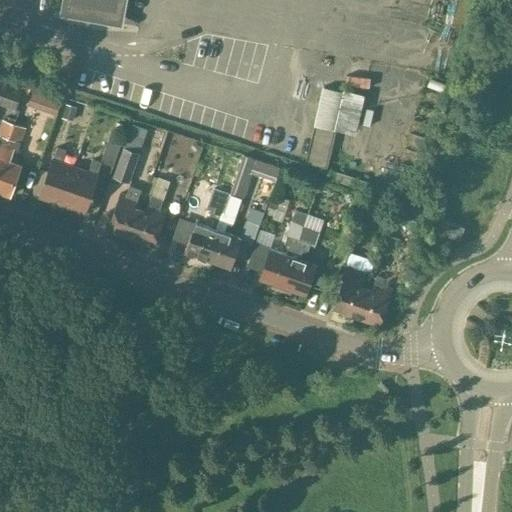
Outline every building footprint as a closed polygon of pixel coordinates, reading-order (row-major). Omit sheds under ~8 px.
[(68,0),(67,4),(122,14),(124,0),(68,0)] [(0,78),(0,104),(16,111),(23,92),(22,91),(25,84),(13,79),(12,83),(0,78)] [(324,83),(308,164),(329,168),(337,128),(361,133),(369,92),(324,83)] [(28,105),(56,115),(62,96),(34,87),(28,105)] [(0,164),(15,124),(2,120),(0,125),(0,135),(0,137),(0,164)] [(15,124),(0,164),(0,193),(10,197),(21,165),(10,161),(14,151),(18,152),(26,128),(15,124)] [(132,124),(113,177),(129,182),(145,137),(146,137),(143,144),(148,146),(151,138),(156,140),(153,147),(158,149),(164,133),(148,127),(147,129),(132,124)] [(75,167),(62,206),(84,213),(97,175),(101,162),(113,166),(123,139),(110,135),(100,162),(93,159),(88,172),(75,167)] [(57,147),(53,159),(52,159),(39,198),(62,206),(75,167),(62,162),(66,150),(57,147)] [(231,193),(241,197),(242,196),(249,198),(251,192),(246,190),(254,167),(257,169),(257,170),(270,175),(270,176),(276,179),(280,167),(256,158),(256,159),(245,155),(231,193)] [(140,210),(130,237),(153,245),(163,218),(166,209),(161,207),(170,181),(158,177),(146,212),(140,210)] [(121,192),(118,202),(108,229),(130,237),(140,210),(135,208),(141,190),(129,185),(126,194),(121,192)] [(225,208),(224,207),(205,260),(229,268),(239,238),(224,233),(227,224),(232,226),(241,198),(230,194),(225,208)] [(214,219),(211,229),(195,223),(185,253),(205,260),(224,207),(226,200),(215,196),(211,209),(212,209),(209,217),(214,219)] [(250,208),(239,239),(254,244),(264,213),(250,208)] [(286,255),(270,250),(254,244),(247,267),(262,271),(259,279),(282,287),(308,214),(295,209),(285,236),(287,237),(285,243),(289,245),(286,255)] [(324,220),(308,214),(282,287),(305,295),(313,272),(327,278),(331,268),(314,262),(313,265),(299,260),(303,250),(307,251),(309,244),(314,246),(324,220)] [(461,240),(465,227),(443,220),(439,233),(461,240)] [(343,281),(334,309),(356,317),(367,287),(360,285),(365,270),(355,267),(352,274),(346,272),(343,281)] [(372,289),(367,287),(356,317),(379,325),(392,289),(386,287),(389,279),(377,274),(372,289)]
